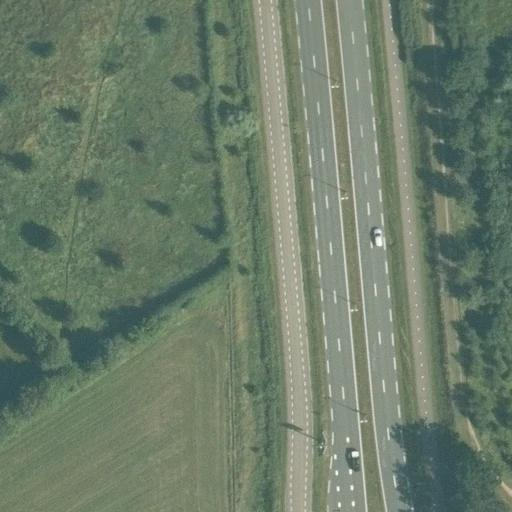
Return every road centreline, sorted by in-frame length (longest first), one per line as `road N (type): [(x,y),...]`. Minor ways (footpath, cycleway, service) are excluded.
road 1 (primary): [(400,511),(350,0)]
road 2 (primary): [(305,0),(351,511)]
road 3 (unclassified): [(261,0),(291,292),(298,511)]
